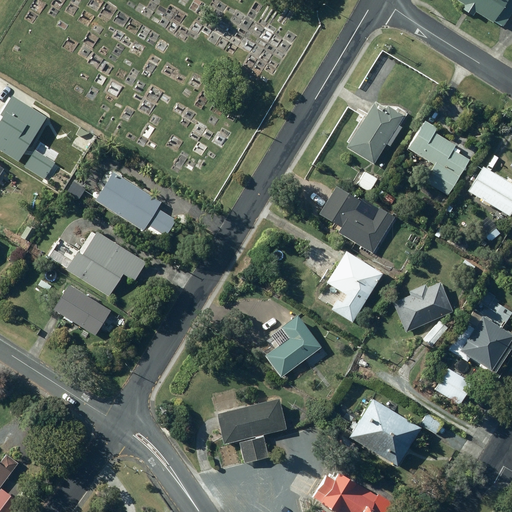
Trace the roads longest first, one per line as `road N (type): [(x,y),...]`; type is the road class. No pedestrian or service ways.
road 1 (residential): [(374,0),(119,425)]
road 2 (residential): [(511,86),(379,0)]
road 3 (tertiary): [(119,425),(0,349)]
